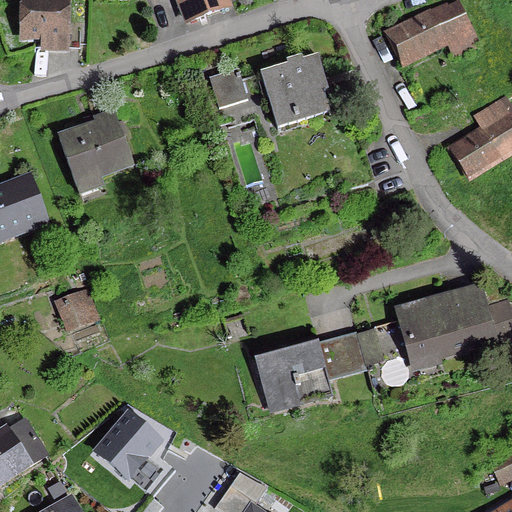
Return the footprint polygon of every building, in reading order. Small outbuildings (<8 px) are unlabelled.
[(65,0),(21,0),(20,39),(64,40),(65,0)] [(176,0),(185,23),(226,8),(223,0),(176,0)] [(385,36),(387,39),(401,67),(445,46),(452,60),(477,48),(456,3),(435,13),(433,9),(429,11),(430,15),(385,36)] [(284,64),(286,67),(258,76),(275,132),(328,115),(322,95),(326,93),(316,58),(301,63),(300,59),(284,64)] [(227,74),(207,80),(211,92),(230,86),(227,74)] [(448,148),(447,149),(467,181),(511,153),(511,95),(472,120),(481,133),(451,151),(448,148)] [(85,130),(57,141),(74,188),(131,168),(112,114),(83,124),(85,130)] [(27,183),(0,192),(0,240),(42,225),(27,183)] [(489,341),(476,293),(399,315),(411,358),(432,352),(434,357),(489,341)] [(58,305),(68,330),(85,324),(75,298),(58,305)] [(371,334),(327,346),(336,375),(363,367),(358,351),(374,346),(371,334)] [(314,339),(251,356),(265,404),(296,396),(298,403),(329,394),(314,339)] [(162,441),(128,413),(95,451),(129,480),(162,441)] [(0,485),(44,458),(22,423),(0,437),(0,485)] [(511,455),(489,466),(496,483),(511,475),(511,455)] [(261,497),(233,480),(215,508),(221,511),(267,511),(256,505),(261,497)]
